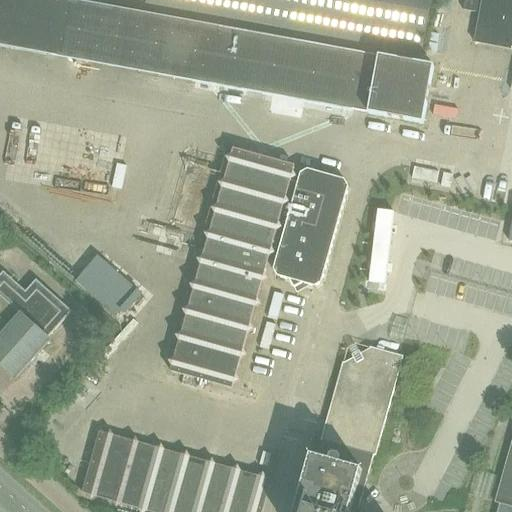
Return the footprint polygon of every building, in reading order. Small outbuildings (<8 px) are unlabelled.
[(0,0),(0,46),(423,124),(434,67),(65,0),(0,0)] [(146,0),(146,3),(422,53),(431,0),(146,0)] [(477,13),(479,0),(466,0),(465,11),(477,13)] [(511,0),(482,0),(474,43),(511,50),(511,0)] [(269,257),(275,254),(277,255),(273,269),(277,276),(290,280),(294,287),(302,283),(314,287),(322,283),(349,187),(345,180),(308,169),(300,173),(297,184),(290,182),(291,181),(297,177),(293,171),(295,166),(233,150),(232,155),(226,158),(229,164),(225,180),(219,183),(222,189),(217,206),(212,209),(215,215),(210,231),(204,234),(208,240),(203,256),(197,260),(200,266),(196,282),(190,285),(193,291),(189,307),(183,310),(186,316),(182,333),(176,336),(179,342),(175,358),(169,361),(172,367),(171,373),(232,389),(233,385),(240,381),(236,375),(241,359),(247,356),(243,350),(248,334),(254,330),(250,324),(255,308),(261,305),(258,299),(262,283),(268,280),(265,274),(265,272),(269,257)] [(47,338),(69,314),(72,312),(38,281),(36,280),(25,292),(4,272),(0,276),(0,366),(16,381),(29,366),(51,341),(47,338)] [(272,319),(283,321),(289,297),(278,294),(272,319)] [(511,511),(511,443),(495,503),(500,504),(497,511),(360,511),(359,509),(374,456),(375,456),(403,357),(370,348),(370,349),(361,354),(360,352),(352,356),(353,358),(344,364),(343,363),(321,441),(323,441),(318,458),(311,456),(295,511),(511,511)] [(262,511),(271,480),(267,479),(263,473),(257,476),(242,472),(238,466),(232,469),(216,465),(212,459),(206,462),(191,457),(187,452),(180,455),(165,450),(161,445),(155,448),(140,443),(136,438),(130,441),(114,436),(111,430),(104,433),(99,432),(82,494),(87,495),(91,501),(96,498),(112,503),(116,508),(122,505),(138,510),(139,511),(262,511)]
